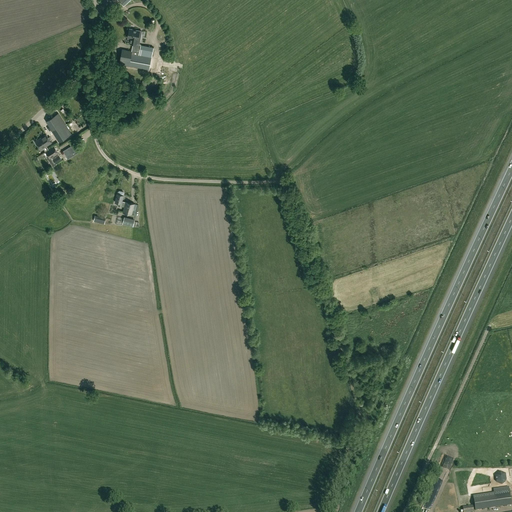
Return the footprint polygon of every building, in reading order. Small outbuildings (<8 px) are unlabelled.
[(119,64),(129,66),(149,70),(151,57),(153,48),(141,45),(141,44),(139,44),(142,31),(139,30),(139,31),(129,29),(128,38),(131,38),(130,42),(133,43),(132,51),(122,49),(119,64)] [(152,76),(146,79),(150,86),(156,84),(152,76)] [(72,134),(59,113),(46,121),(59,142),(72,134)] [(43,148),(45,152),(49,149),(46,146),(52,143),(46,134),(35,141),(41,150),(43,148)] [(54,146),(49,149),(45,152),(50,159),(52,157),(55,163),(61,159),(58,153),(59,153),(54,146)] [(71,146),(66,149),(63,151),(68,159),(76,153),(73,148),(72,148),(71,146)] [(56,171),(49,173),(54,183),(60,180),(56,171)] [(117,194),(117,193),(115,202),(118,203),(118,205),(122,206),(122,204),(125,204),(123,212),(132,214),(134,204),(126,202),(122,201),(124,195),(123,195),(124,192),(123,191),(119,190),(118,191),(117,194)] [(122,224),(133,226),(135,219),(124,216),(122,224)] [(506,481),(507,468),(498,468),(498,481),(506,481)] [(511,506),(508,487),(493,490),(496,508),(511,506)]
